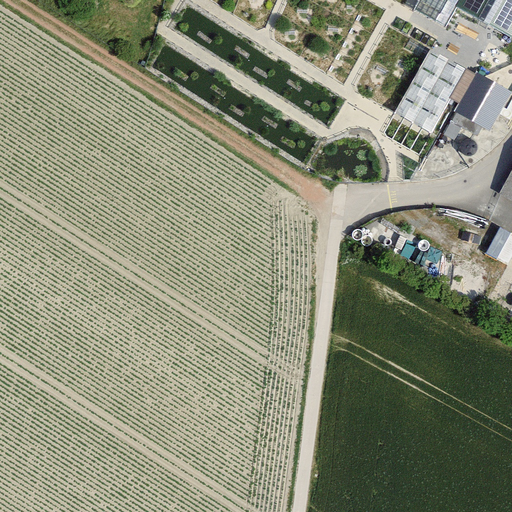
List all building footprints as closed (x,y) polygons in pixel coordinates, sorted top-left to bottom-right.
[(511,40),(511,0),(420,0),(414,12),(446,30),(457,11),(511,42),(511,40)] [(464,70),(428,50),(395,113),(431,132),(464,70)] [(511,92),(476,74),(456,112),(491,130),(511,92)] [(511,173),(500,194),(511,201),(511,173)] [(489,255),(506,259),(496,298),(511,303),(511,298),(511,229),(497,226),(489,255)]
